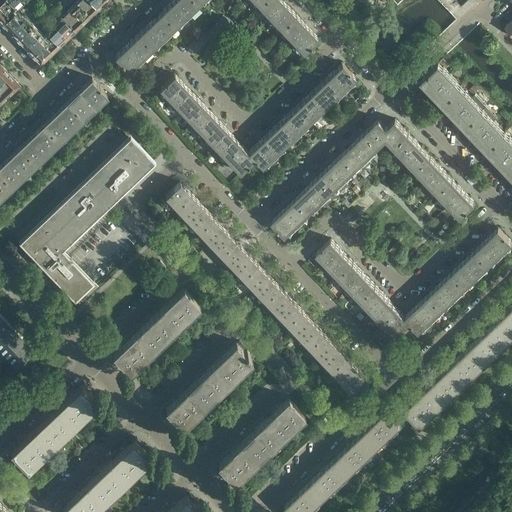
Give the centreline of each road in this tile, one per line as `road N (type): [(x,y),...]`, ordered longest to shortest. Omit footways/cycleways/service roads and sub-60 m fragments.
road 1 (residential): [(130,96),(178,52),(249,126),(344,39)]
road 2 (residential): [(290,263),(334,219),(405,292),(499,205)]
road 3 (residential): [(249,221),(392,90)]
road 4 (tertiary): [(381,511),(511,385)]
road 5 (residential): [(399,378),(290,263)]
road 6 (residential): [(187,267),(132,209),(187,154)]
road 7 (residential): [(499,205),(392,90)]
road 8 (residential): [(399,378),(511,272)]
road 9 (residential): [(41,511),(142,415)]
road 10 (residential): [(142,415),(242,323)]
road 11 (residential): [(194,471),(293,378)]
road 12 (residential): [(89,360),(187,267)]
road 13 (unclassified): [(89,360),(0,267)]
road 14 (residential): [(0,450),(89,360)]
road 15 (residential): [(392,90),(478,6)]
